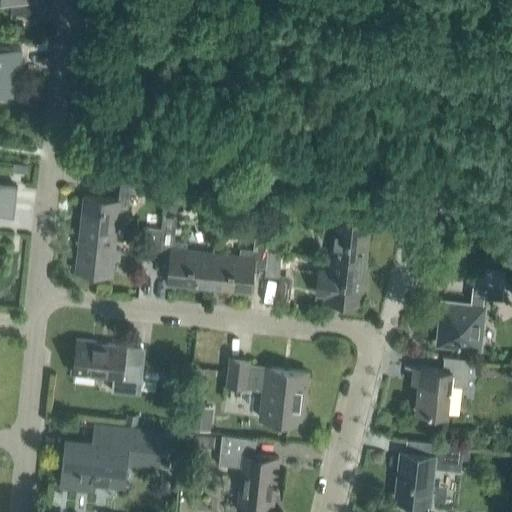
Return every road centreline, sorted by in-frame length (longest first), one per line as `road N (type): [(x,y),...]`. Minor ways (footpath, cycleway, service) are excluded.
road 1 (residential): [(379,334),(43,302)]
road 2 (residential): [(43,302),(64,151),(71,3)]
road 3 (residential): [(337,511),(379,334)]
road 4 (residential): [(26,442),(43,302)]
road 5 (residential): [(407,212),(379,334)]
